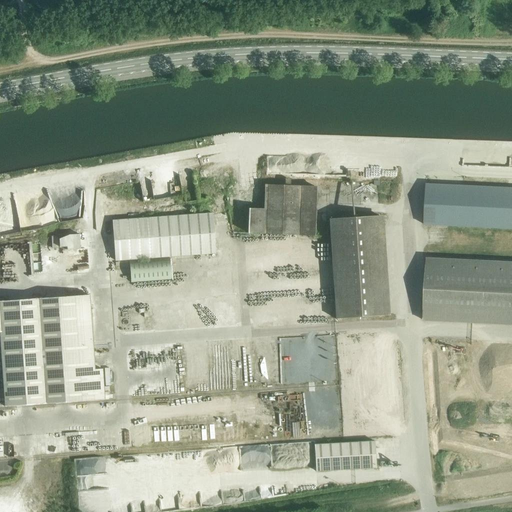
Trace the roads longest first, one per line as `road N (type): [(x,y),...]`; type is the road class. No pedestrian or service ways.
road 1 (tertiary): [(511,60),(261,53),(0,90)]
road 2 (unclassified): [(511,36),(258,31),(0,68)]
road 3 (unclassified): [(511,172),(411,168),(357,155),(198,152)]
road 4 (unknown): [(246,333),(236,212)]
